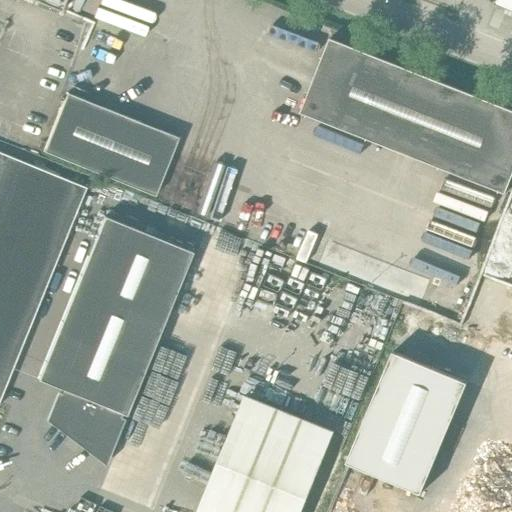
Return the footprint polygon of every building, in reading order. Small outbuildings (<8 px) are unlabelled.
[(12,0),(0,35),(0,142),(30,153),(71,36),(44,26),(53,0),(12,0)] [(511,0),(494,0),(494,3),(511,9),(511,0)] [(511,108),(330,37),(301,112),(505,192),(511,174),(511,108)] [(67,93),(44,151),(154,195),(177,137),(67,93)] [(0,397),(86,186),(0,151),(0,397)] [(103,215),(37,378),(62,389),(50,418),(103,458),(121,413),(125,414),(191,251),(103,215)] [(419,495),(467,382),(462,380),(393,351),(355,440),(345,464),(419,495)] [(299,511),(333,430),(244,394),(196,511),(299,511)]
